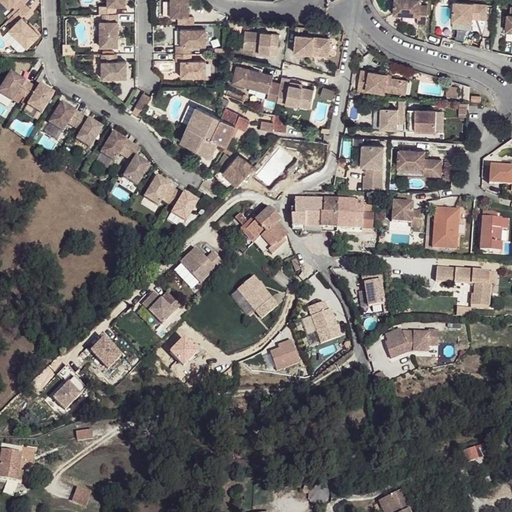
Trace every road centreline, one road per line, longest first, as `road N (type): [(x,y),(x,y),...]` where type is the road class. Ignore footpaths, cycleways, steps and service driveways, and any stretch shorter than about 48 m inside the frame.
road 1 (residential): [(323,267),(295,239),(284,205),(331,168),(352,13)]
road 2 (residential): [(47,0),(55,74),(137,129),(161,160),(192,181)]
road 3 (residential): [(511,103),(494,80),(398,49),(352,13)]
